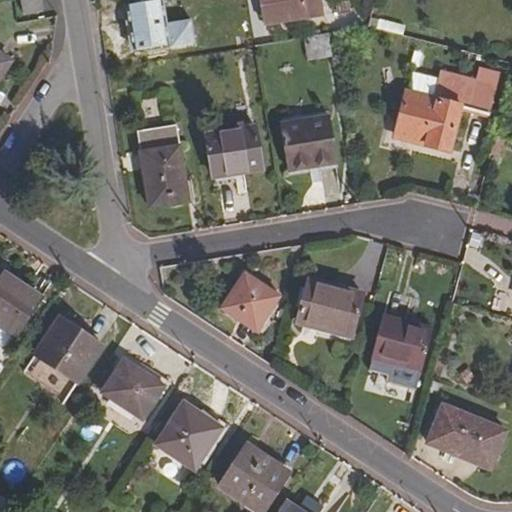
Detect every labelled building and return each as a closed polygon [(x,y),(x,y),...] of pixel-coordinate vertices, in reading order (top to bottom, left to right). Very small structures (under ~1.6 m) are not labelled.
[(20,0),(22,8),(41,5),(40,0),(20,0)] [(258,0),(262,21),(322,10),(320,0),(258,0)] [(169,48),(207,42),(203,20),(167,26),(163,1),(125,6),(127,21),(132,20),(136,49),(169,44),(169,48)] [(366,27),(375,29),(378,21),(368,19),(366,27)] [(304,58),(326,58),(327,36),(305,35),(304,58)] [(0,76),(12,59),(0,51),(0,76)] [(457,110),(485,117),(497,72),(477,67),(473,80),(438,70),(431,100),(424,98),(413,143),(446,152),(457,110)] [(405,141),(413,143),(424,98),(404,93),(396,124),(409,128),(405,141)] [(285,170),(336,163),(328,118),(279,126),(285,170)] [(150,206),(190,200),(178,124),(138,130),(150,206)] [(392,137),(405,141),(409,128),(396,124),(392,137)] [(212,178),(261,170),(255,127),(205,135),(212,178)] [(0,328),(13,337),(38,298),(0,272),(0,328)] [(244,315),(260,326),(280,297),(246,273),(222,308),(240,320),(244,315)] [(318,324),(354,334),(364,295),(310,279),(299,323),(317,328),(318,324)] [(374,356),(420,369),(430,326),(385,314),(374,356)] [(31,352),(75,381),(101,344),(56,315),(31,352)] [(240,320),(256,331),(260,326),(244,315),(240,320)] [(102,393),(141,419),(163,386),(124,360),(102,393)] [(154,445),(193,470),(220,429),(182,404),(154,445)] [(447,447),(488,464),(502,431),(441,406),(425,443),(445,452),(447,447)] [(217,484),(256,511),(283,471),(243,445),(217,484)] [(272,511),(312,511),(317,505),(302,495),(295,507),(282,498),(272,511)]
